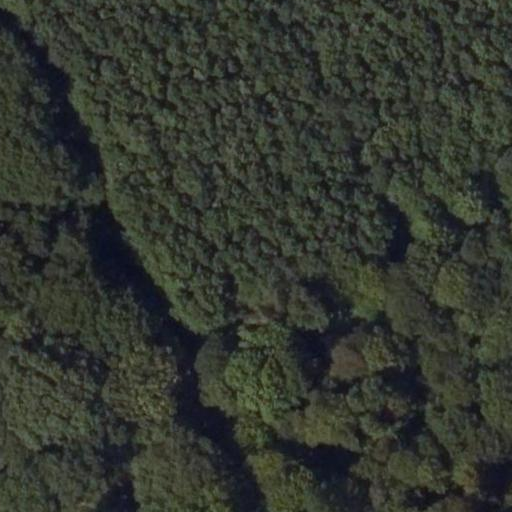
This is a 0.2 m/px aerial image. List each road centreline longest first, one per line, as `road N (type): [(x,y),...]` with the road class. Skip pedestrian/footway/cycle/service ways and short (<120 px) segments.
road 1 (track): [(0,2),(260,511)]
road 2 (track): [(91,511),(211,412)]
